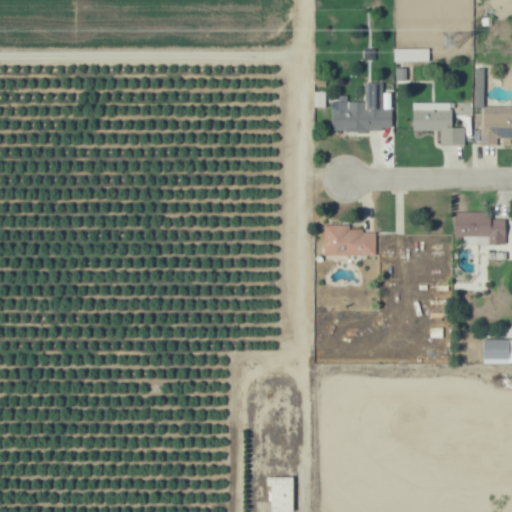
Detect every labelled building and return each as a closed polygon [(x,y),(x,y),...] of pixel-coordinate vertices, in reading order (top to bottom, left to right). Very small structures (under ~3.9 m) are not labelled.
[(432,58),(397,59),(397,47),(432,47),(432,58)] [(377,58),(363,58),(362,48),(377,48),(377,58)] [(407,79),(397,79),(397,65),(407,65),(407,79)] [(383,82),(383,129),(368,129),(368,130),(348,130),(348,128),(331,128),(331,105),(367,105),(366,83),(383,82)] [(482,83),(474,83),(473,107),(482,107),(482,83)] [(329,105),(318,105),(318,90),(329,90),(329,105)] [(452,101),(452,125),(465,124),(465,143),(440,143),(440,128),(414,128),(413,102),(452,101)] [(467,114),(457,114),(457,101),(467,101),(467,114)] [(499,144),(481,144),(481,128),(484,128),(484,104),(511,104),(511,133),(499,134),(499,144)] [(477,210),(477,211),(489,211),(489,217),(506,217),(507,242),(490,242),(490,233),(489,233),(489,234),(477,234),(477,237),(455,237),(454,210),(477,210)] [(349,224),(349,228),(363,228),(363,231),(376,231),(376,253),(327,254),(327,244),(326,244),(326,224),(349,224)] [(444,337),(428,337),(428,326),(444,325),(444,337)] [(511,363),(511,338),(482,339),(482,364),(511,363)] [(482,362),(471,362),(471,351),(481,350),(482,362)] [(293,474),(293,509),(270,509),(270,484),(266,484),(266,475),(270,475),(270,474),(293,474)]
